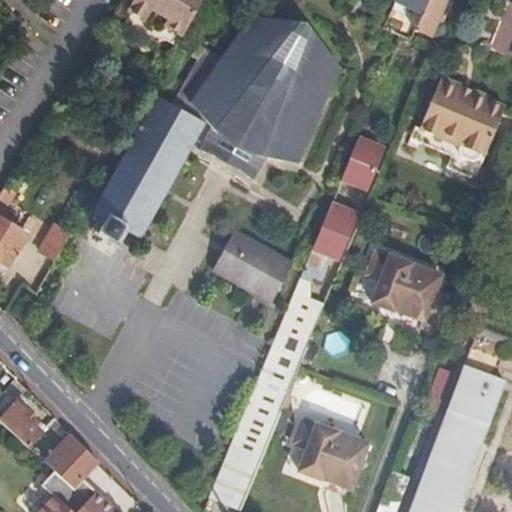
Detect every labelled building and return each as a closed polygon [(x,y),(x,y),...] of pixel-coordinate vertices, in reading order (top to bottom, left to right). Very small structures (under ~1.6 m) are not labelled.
[(181,36),(201,0),(134,0),(127,12),(144,22),(150,11),(166,21),(163,26),(181,36)] [(423,12),(427,0),(395,0),(423,12)] [(444,0),(427,0),(423,12),(415,29),(430,35),(444,0)] [(511,57),(511,5),(508,3),(487,46),(511,57)] [(279,22),(274,28),(275,35),(247,22),(218,63),(201,54),(168,112),(155,104),(93,213),(109,222),(102,233),(113,239),(120,228),(137,238),(192,140),(200,144),(197,150),(213,157),(215,152),(236,170),(233,175),(246,187),(265,168),(297,166),(339,69),(314,50),(320,46),(321,42),(321,39),(321,35),(320,34),(319,30),(315,24),(311,20),(308,18),(306,17),(303,16),(301,15),(292,15),(288,16),(284,18),(280,20),(279,22)] [(0,17),(0,32),(16,44),(23,32),(1,16),(0,17)] [(400,37),(410,41),(415,31),(394,24),(390,33),(400,37)] [(440,78),(414,141),(450,155),(445,167),(473,178),(502,107),(485,100),(486,97),(471,90),(470,94),(459,89),(460,86),(440,78)] [(379,153),(356,142),(351,155),(341,178),(364,188),(379,153)] [(3,189),(0,194),(0,218),(14,195),(3,189)] [(295,290),(308,295),(326,254),(335,257),(351,220),(328,211),(322,224),(295,290)] [(0,221),(0,262),(8,267),(26,237),(0,221)] [(39,251),(54,260),(57,256),(70,233),(54,225),(39,251)] [(233,233),(217,265),(214,270),(274,301),(277,293),(293,264),(233,233)] [(378,307),(378,306),(380,302),(387,305),(386,309),(409,316),(425,270),(375,250),(374,252),(360,246),(350,270),(364,276),(356,298),(378,307)] [(308,340),(324,302),(308,295),(295,290),(291,300),(281,322),(279,328),(308,340)] [(511,337),(477,324),(462,367),(492,379),(500,359),(501,356),(506,353),(509,352),(511,352),(511,351),(511,337)] [(291,383),(298,365),(308,340),(279,328),(210,496),(239,509),(291,383)] [(452,511),(501,382),(492,379),(462,367),(407,511),(452,511)] [(0,416),(0,421),(26,445),(39,432),(24,418),(29,414),(16,401),(0,416)] [(323,480),(323,478),(325,475),(332,477),(331,481),(352,489),(370,442),(319,424),(318,427),(303,421),(295,444),(309,449),(301,472),(323,480)] [(72,486),(98,462),(74,436),(47,464),(56,471),(72,486)] [(75,489),(72,486),(56,471),(44,484),(55,495),(38,511),(120,511),(107,500),(104,503),(95,495),(98,492),(84,479),(75,489)]
